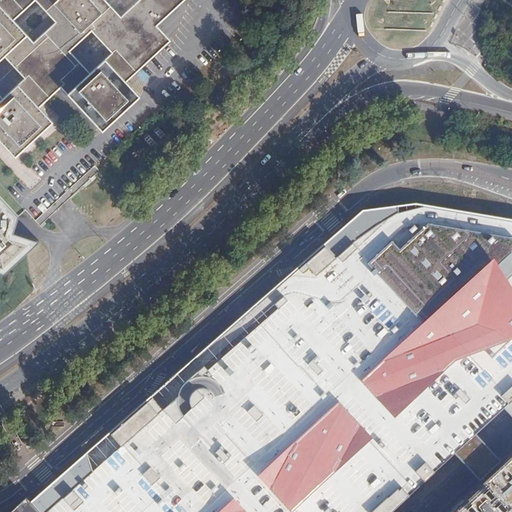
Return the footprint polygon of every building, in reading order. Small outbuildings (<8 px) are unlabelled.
[(0,0),(0,139),(15,155),(52,121),(38,106),(63,83),(102,124),(133,95),(120,81),(164,39),(150,24),(175,0),(0,0)] [(162,130),(158,126),(150,134),(153,137),(162,130)] [(151,140),(148,136),(139,143),(143,148),(151,140)] [(0,272),(4,274),(39,240),(37,240),(32,238),(13,232),(18,216),(25,209),(4,188),(0,191),(0,272)] [(365,236),(401,212),(432,204),(422,202),(363,209),(328,239),(343,256),(365,236)] [(511,403),(511,218),(432,204),(401,212),(365,236),(343,256),(328,239),(308,257),(163,381),(87,447),(103,464),(50,511),(391,511),(459,451),(481,432),(508,407),(511,403)] [(459,451),(483,477),(504,457),(481,432),(459,451)] [(87,447),(28,498),(40,511),(50,511),(103,464),(87,447)] [(511,511),(511,449),(504,457),(483,477),(445,511),(511,511)] [(40,511),(28,498),(23,503),(12,511),(40,511)]
